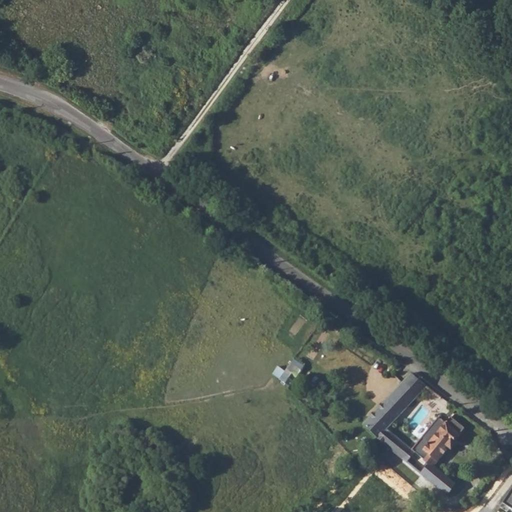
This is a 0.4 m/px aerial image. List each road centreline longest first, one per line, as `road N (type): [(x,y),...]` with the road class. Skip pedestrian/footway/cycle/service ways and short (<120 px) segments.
road 1 (residential): [(157,174),(511,431)]
road 2 (residential): [(157,174),(285,0)]
road 3 (residential): [(0,85),(59,107),(157,174)]
